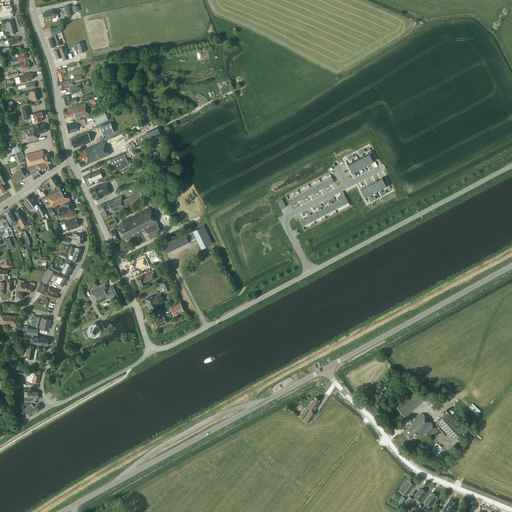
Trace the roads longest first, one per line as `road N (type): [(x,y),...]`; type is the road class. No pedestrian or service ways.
road 1 (tertiary): [(61,511),(325,368)]
road 2 (unclassified): [(511,509),(418,472),(325,368)]
road 3 (unclassified): [(310,271),(511,164)]
road 4 (tertiary): [(325,368),(511,266)]
road 5 (unclassified): [(148,347),(71,160)]
road 6 (unclassified): [(148,347),(167,348),(310,271)]
road 7 (residential): [(55,169),(13,0)]
road 8 (tertiary): [(71,160),(32,0)]
road 9 (residential): [(55,316),(86,243),(55,169)]
road 10 (residential): [(310,271),(286,220),(347,185)]
